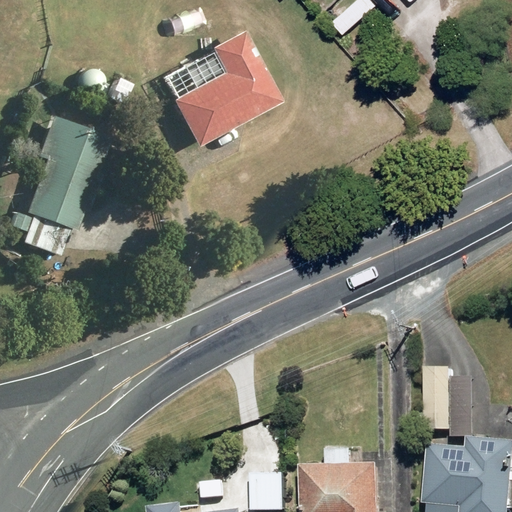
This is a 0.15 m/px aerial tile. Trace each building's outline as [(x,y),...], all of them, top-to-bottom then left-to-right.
[(41,161),(21,215),(12,211),(8,224),(23,230),(20,240),(57,253),(65,230),(70,232),(77,212),(83,214),(96,177),(92,175),(105,139),(48,118),(33,158),(41,161)] [(425,366),(426,429),(451,428),(453,428),(453,435),(473,435),(473,377),(451,378),(451,366),(425,366)] [(510,511),(511,485),(511,438),(471,436),(470,445),(428,442),(424,501),(428,501),(426,511),(510,511)] [(328,463),(300,464),(301,511),(380,511),(378,460),(352,461),(351,447),(327,448),(328,463)] [(252,472),(252,508),(285,508),(285,472),(252,472)] [(183,511),(182,502),(148,506),(148,511),(241,511),(241,506),(187,511),(183,511)]
